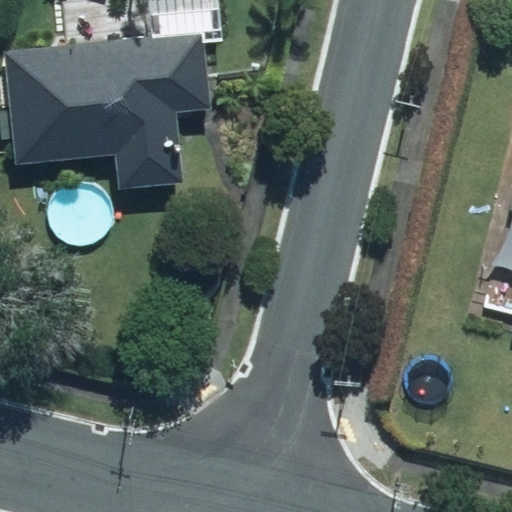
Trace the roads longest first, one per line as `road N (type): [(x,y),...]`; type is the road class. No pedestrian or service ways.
road 1 (residential): [(375,0),(250,511)]
road 2 (residential): [(0,458),(219,511)]
